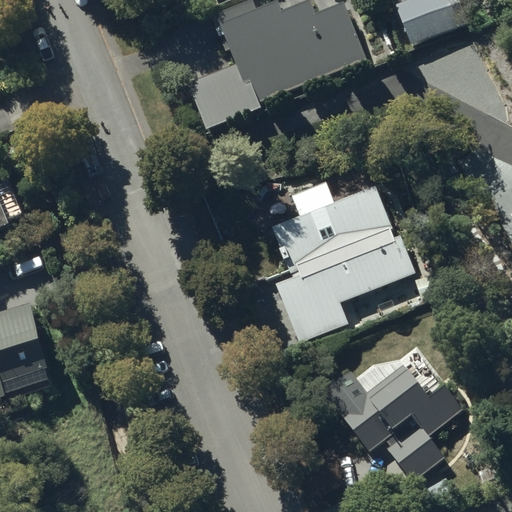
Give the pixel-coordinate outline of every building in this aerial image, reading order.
[(458,0),(417,0),(397,8),(413,49),(469,27),(458,0)] [(262,105),(366,61),(344,9),(320,19),(314,7),(287,18),(283,8),(261,17),(256,4),(215,22),(223,43),(228,41),(239,66),(191,86),(212,136),(266,114),(262,105)] [(0,180),(0,235),(12,230),(10,225),(27,218),(10,176),(0,180)] [(381,189),(376,192),(338,208),(328,185),(294,200),(304,221),(276,233),(297,283),(280,290),(304,347),(362,322),(364,328),(439,296),(431,277),(420,282),(381,189)] [(56,384),(35,311),(0,320),(0,403),(9,401),(8,397),(56,384)] [(325,392),(371,453),(387,441),(394,451),(389,454),(413,486),(446,462),(429,439),(467,410),(451,388),(430,403),(403,366),(397,371),(399,373),(369,396),(354,376),(347,381),(345,377),(325,392)]
